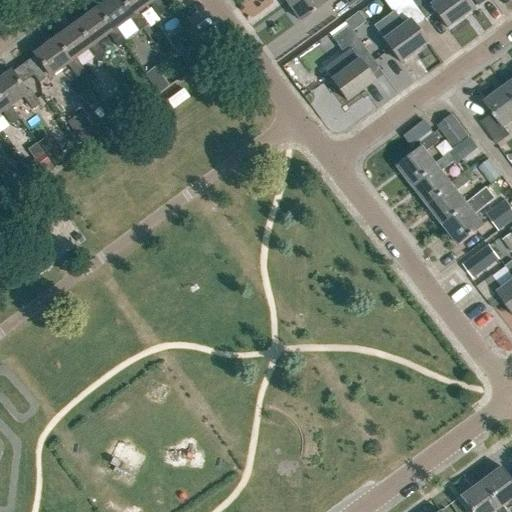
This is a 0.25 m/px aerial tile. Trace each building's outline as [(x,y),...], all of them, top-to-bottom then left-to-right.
[(131,16),(119,0),(105,0),(94,9),(110,31),(114,28),(124,42),(131,37),(137,32),(145,26),(135,13),(131,16)] [(119,0),(131,16),(135,13),(147,4),(157,17),(165,11),(156,0),(119,0)] [(286,0),(284,2),(299,21),(328,0),(327,0),(286,0)] [(423,20),(408,0),(385,0),(383,2),(400,26),(382,40),(399,63),(425,44),(413,28),(423,20)] [(408,0),(423,20),(434,13),(446,29),(473,9),(465,0),(408,0)] [(94,9),(73,24),(89,46),(93,43),(106,34),(116,47),(124,42),(114,28),(110,31),(94,9)] [(73,24),(52,39),(69,61),(73,58),(86,49),(96,62),(103,57),(93,43),(89,46),(73,24)] [(345,102),(372,82),(362,68),(372,61),(347,26),(331,38),(350,64),(329,79),(345,102)] [(33,57),(19,67),(27,79),(32,75),(38,84),(65,64),(75,77),(83,72),(73,58),(69,61),(52,39),(32,54),(33,57)] [(197,62),(198,56),(199,50),(189,48),(188,54),(187,60),(197,62)] [(191,82),(199,92),(214,80),(207,70),(191,82)] [(9,71),(0,77),(0,103),(4,109),(8,106),(21,96),(31,110),(38,104),(28,90),(24,92),(9,71)] [(149,80),(155,75),(152,71),(146,75),(149,80)] [(165,88),(162,83),(158,78),(152,83),(159,92),(165,88)] [(503,128),(511,121),(511,99),(504,88),(483,103),(491,115),(479,123),(496,146),(509,136),(503,128)] [(91,92),(85,97),(91,105),(97,100),(91,92)] [(0,111),(0,112),(10,125),(18,119),(8,106),(4,109),(0,103),(0,111)] [(80,113),(66,122),(82,144),(96,134),(80,113)] [(468,135),(453,115),(438,127),(453,147),(468,135)] [(427,118),(405,135),(414,147),(436,130),(427,118)] [(25,129),(18,119),(10,125),(17,135),(25,129)] [(50,132),(38,141),(46,152),(58,143),(50,132)] [(435,165),(426,153),(439,143),(433,135),(419,146),(420,148),(396,167),(412,187),(437,167),(435,165)] [(451,153),(459,163),(479,148),(471,137),(451,153)] [(36,172),(49,163),(43,154),(30,163),(36,172)] [(450,185),(441,173),(454,163),(448,155),(435,165),(437,167),(412,187),(427,206),(452,187),(450,185)] [(479,168),(491,185),(502,176),(490,160),(479,168)] [(12,194),(23,186),(15,175),(5,183),(12,194)] [(467,207),(466,205),(456,193),(469,182),(464,175),(450,185),(452,187),(427,206),(442,226),(467,207)] [(483,227),(475,216),(492,202),(483,191),(466,205),(467,207),(442,226),(458,246),(483,227)] [(511,209),(506,200),(486,214),(498,232),(511,221),(511,209)] [(511,253),(511,252),(511,235),(511,234),(503,240),(511,253)] [(489,246),(463,265),(473,279),(499,260),(489,246)] [(511,281),(501,289),(492,276),(484,281),(494,296),(497,294),(511,314),(511,281)] [(497,296),(488,302),(494,310),(502,303),(497,296)] [(511,482),(500,466),(480,481),(499,506),(501,505),(511,496),(511,482)] [(506,511),(501,505),(499,506),(480,481),(459,496),(471,511),(491,511),(493,511),(506,511)]
